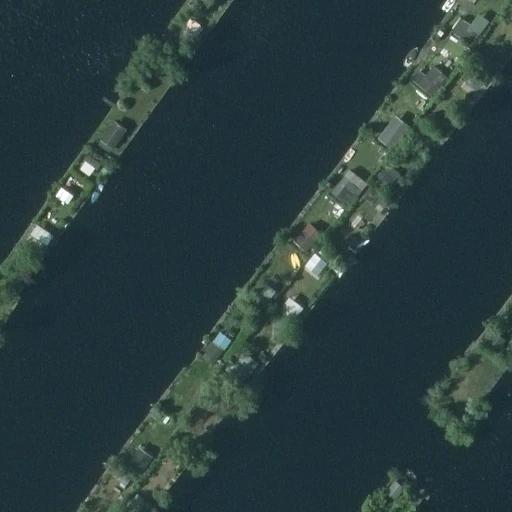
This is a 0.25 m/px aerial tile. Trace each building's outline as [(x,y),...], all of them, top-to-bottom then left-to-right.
[(460,18),(451,32),(473,46),(482,33),(460,18)] [(154,60),(147,69),(156,76),(164,67),(154,60)] [(420,71),(412,80),(433,98),(449,79),(434,66),(426,76),(420,71)] [(476,69),(468,79),(480,89),(488,78),(476,69)] [(111,126),(100,140),(113,149),(124,135),(111,126)] [(393,127),(382,141),(393,150),(405,135),(393,127)] [(427,132),(419,142),(428,149),(435,139),(427,132)] [(88,153),(83,160),(98,170),(102,163),(88,153)] [(391,164),(386,170),(396,179),(402,173),(391,164)] [(383,169),(374,180),(389,193),(398,182),(383,169)] [(344,176),(332,192),(342,200),(343,199),(351,206),(363,191),(344,176)] [(371,186),(363,196),(373,204),(381,194),(371,186)] [(61,188),(56,196),(68,204),(73,196),(61,188)] [(303,231),(294,241),(307,253),(316,242),(303,231)] [(30,234),(23,244),(40,256),(47,246),(30,234)] [(259,293),(251,303),(262,312),(270,301),(259,293)] [(284,305),(279,312),(293,322),(299,316),(284,305)] [(496,332),(491,340),(502,348),(508,340),(496,332)] [(215,342),(203,357),(212,365),(224,349),(215,342)] [(231,361),(225,370),(243,385),(253,372),(238,361),(235,365),(231,361)] [(135,451),(126,463),(141,474),(150,463),(135,451)] [(117,468),(112,475),(126,486),(131,479),(117,468)] [(395,481),(389,489),(399,497),(405,489),(395,481)] [(134,497),(127,508),(132,511),(146,511),(149,508),(134,497)]
